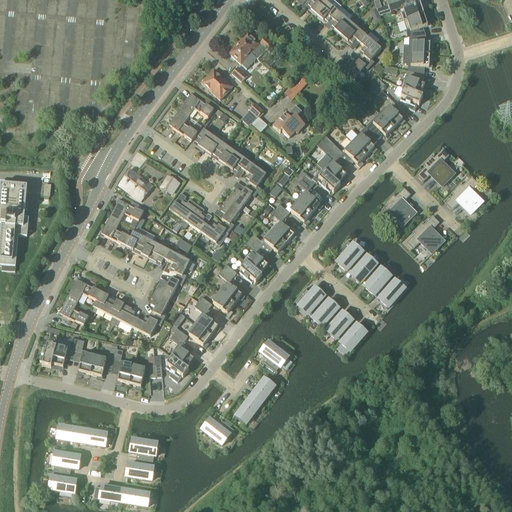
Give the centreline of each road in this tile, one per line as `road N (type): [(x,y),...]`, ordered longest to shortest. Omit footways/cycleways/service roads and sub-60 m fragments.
road 1 (residential): [(136,125),(229,0)]
road 2 (residential): [(210,371),(303,255)]
road 3 (residential): [(136,125),(220,186),(210,200),(188,184)]
road 4 (residential): [(91,260),(96,252),(149,280),(141,296),(87,269)]
road 5 (residential): [(10,376),(67,247)]
road 6 (residential): [(67,247),(136,125)]
road 7 (residential): [(388,162),(445,105),(459,58)]
road 8 (residential): [(303,255),(388,162)]
road 9 (residential): [(10,376),(127,406)]
